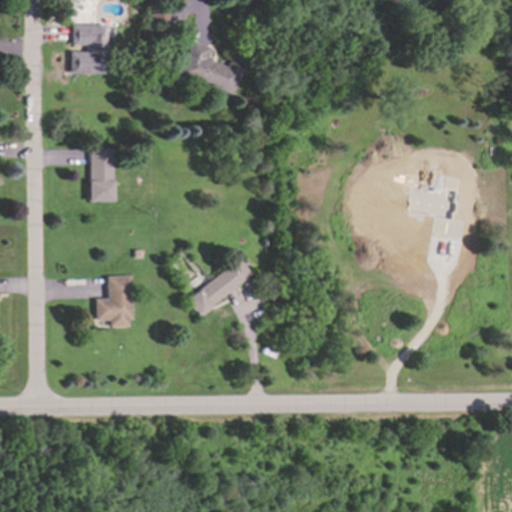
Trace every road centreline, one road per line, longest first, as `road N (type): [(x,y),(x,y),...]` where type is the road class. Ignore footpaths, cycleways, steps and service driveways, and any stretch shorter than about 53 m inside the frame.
road 1 (residential): [(0,407),(511,401)]
road 2 (residential): [(42,407),(31,0)]
